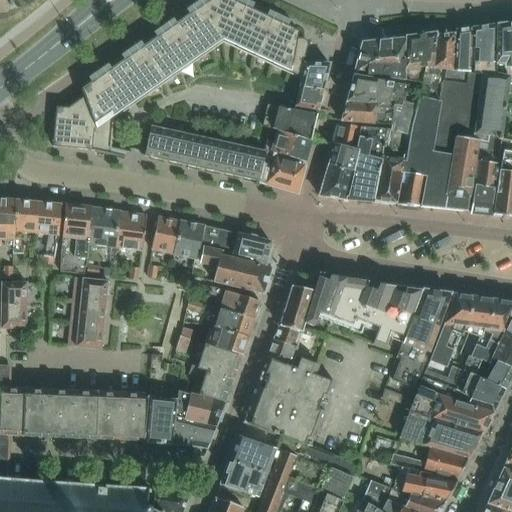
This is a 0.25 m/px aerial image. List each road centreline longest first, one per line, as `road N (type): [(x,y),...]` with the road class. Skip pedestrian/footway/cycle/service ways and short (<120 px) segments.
road 1 (unclassified): [(246,206),(33,170),(0,131)]
road 2 (unclassified): [(294,238),(213,466)]
road 3 (unclassified): [(294,238),(325,257),(511,285)]
road 4 (unclassified): [(511,235),(302,214)]
road 5 (residential): [(213,466),(34,452)]
